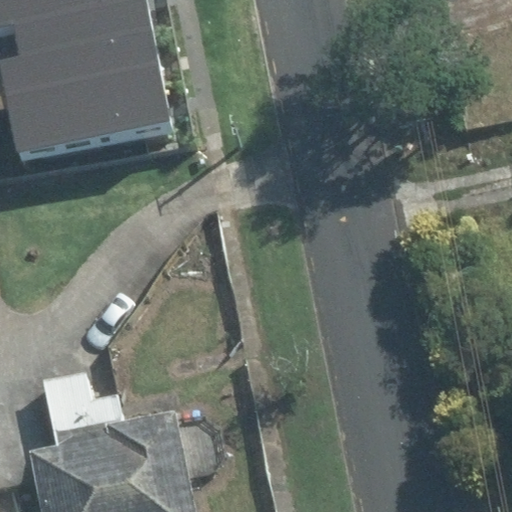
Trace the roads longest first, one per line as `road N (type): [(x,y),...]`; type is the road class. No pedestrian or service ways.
road 1 (residential): [(409,511),(309,0)]
road 2 (unknown): [(0,392),(327,94)]
